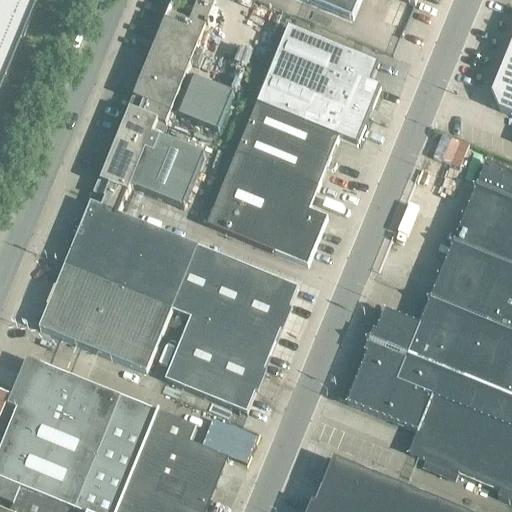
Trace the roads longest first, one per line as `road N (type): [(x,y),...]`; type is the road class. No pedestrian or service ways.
road 1 (unclassified): [(263,511),(473,0)]
road 2 (unclassified): [(0,281),(114,0)]
